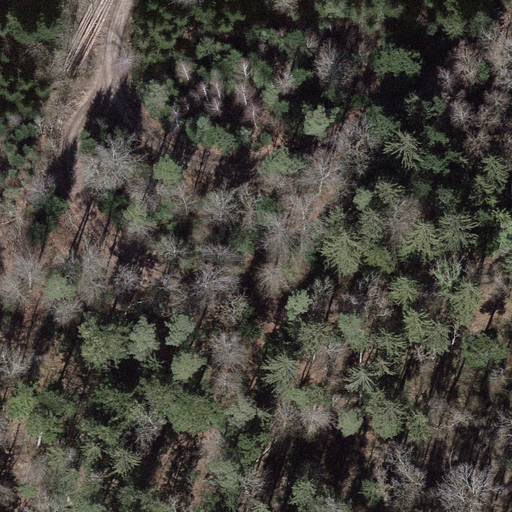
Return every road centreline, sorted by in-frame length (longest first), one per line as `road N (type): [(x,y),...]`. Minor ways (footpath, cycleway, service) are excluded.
road 1 (track): [(105,51),(66,146),(82,209),(126,259),(238,296),(357,303),(459,287),(511,268)]
road 2 (track): [(511,33),(362,126),(272,162),(218,161),(167,142),(120,111),(105,51),(126,0)]
road 3 (track): [(292,511),(446,458),(511,487)]
